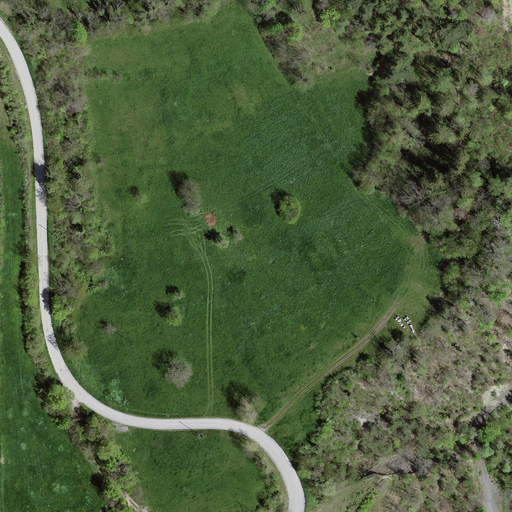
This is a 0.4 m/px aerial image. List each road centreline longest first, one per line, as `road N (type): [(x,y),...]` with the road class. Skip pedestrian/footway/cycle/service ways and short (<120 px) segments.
road 1 (unclassified): [(0,29),(33,115),(41,306),(62,371),(73,389),(115,416),(251,431),(288,474),(293,511)]
road 2 (track): [(138,511),(84,431),(62,371)]
road 3 (track): [(494,511),(475,443),(478,420),(511,393)]
